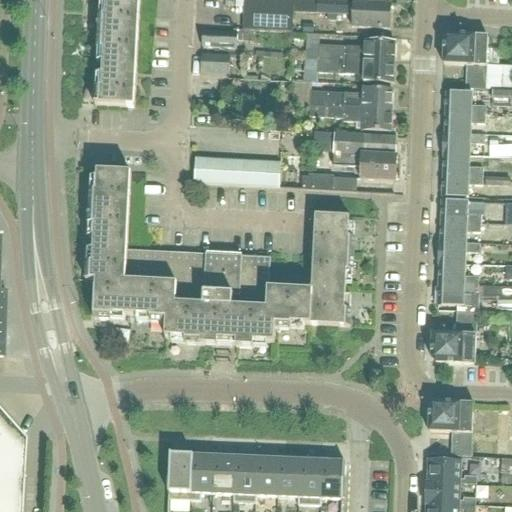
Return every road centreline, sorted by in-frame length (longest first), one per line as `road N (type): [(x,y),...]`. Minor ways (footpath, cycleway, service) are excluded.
road 1 (residential): [(405,511),(399,449),(380,420),(358,407),(322,395),(158,392),(110,400),(67,393)]
road 2 (residential): [(418,386),(410,371),(426,14)]
road 3 (tertiary): [(67,393),(32,242),(29,167)]
road 4 (residential): [(306,228),(174,221),(179,143)]
road 5 (residential): [(29,138),(179,143)]
road 6 (residential): [(179,143),(185,0)]
road 7 (tertiary): [(29,138),(35,0)]
road 8 (tertiary): [(96,511),(67,393)]
